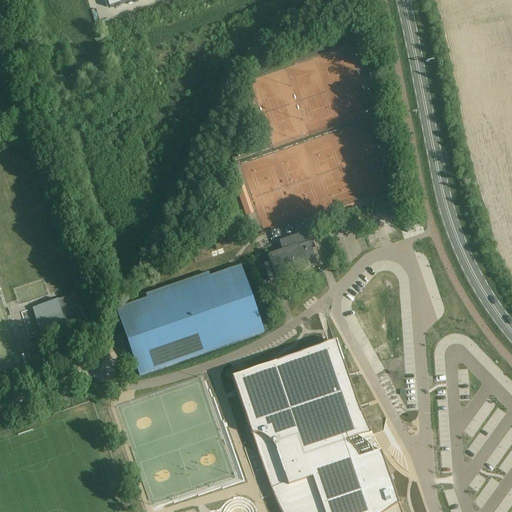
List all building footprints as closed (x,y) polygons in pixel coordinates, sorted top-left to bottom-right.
[(511,24),(451,37),(462,95),(511,85),(511,24)] [(348,207),(388,195),(375,151),(373,152),(371,143),(362,146),(363,151),(332,160),(334,166),(348,162),(351,171),(346,172),(350,183),(341,186),(348,207)] [(511,190),(487,195),(511,257),(511,190)] [(315,247),(311,249),(306,232),(279,241),(282,252),(268,257),(270,262),(264,264),(270,281),(276,279),(317,265),(316,262),(320,261),(315,247)] [(211,271),(210,267),(143,290),(144,295),(115,305),(138,371),(264,327),(240,261),(211,271)] [(41,335),(45,333),(85,320),(76,294),(32,309),(41,335)] [(373,511),(315,347),(245,371),(294,511),(373,511)]
